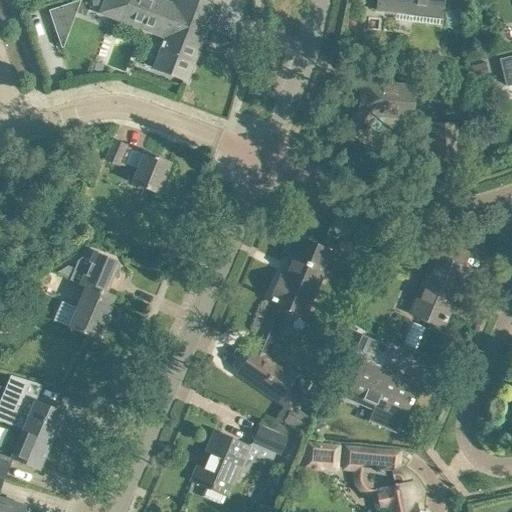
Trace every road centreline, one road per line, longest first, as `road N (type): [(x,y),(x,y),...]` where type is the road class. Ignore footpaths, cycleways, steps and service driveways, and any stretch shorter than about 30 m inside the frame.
road 1 (residential): [(114,511),(265,159)]
road 2 (residential): [(18,128),(104,106),(134,108),(265,159)]
road 3 (residential): [(265,159),(406,208),(440,211),(511,196)]
road 4 (residential): [(511,306),(464,427),(472,452),(490,466),(511,466)]
road 5 (residential): [(265,159),(298,80),(318,0)]
